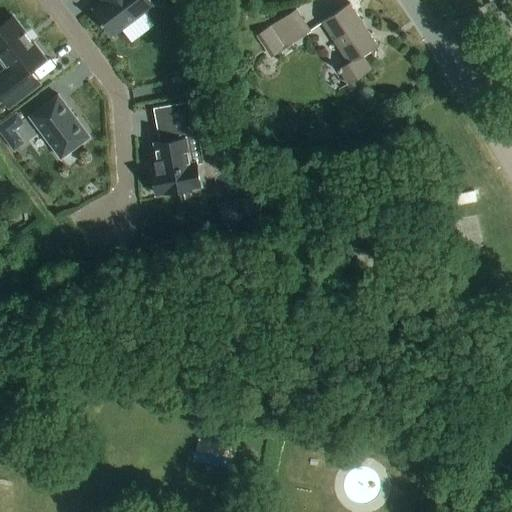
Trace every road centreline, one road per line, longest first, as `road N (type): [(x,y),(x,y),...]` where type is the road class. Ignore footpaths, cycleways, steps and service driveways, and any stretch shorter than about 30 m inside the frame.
road 1 (residential): [(48,0),(118,98),(125,192),(120,214),(89,232)]
road 2 (unclassified): [(510,157),(409,0)]
